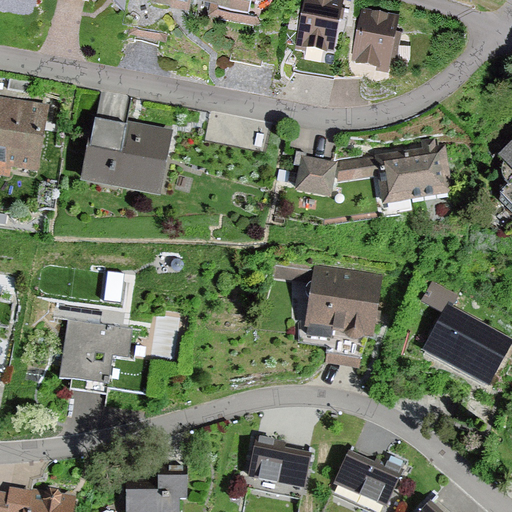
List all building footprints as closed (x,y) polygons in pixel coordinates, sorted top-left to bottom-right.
[(151,0),(151,1),(246,19),(249,0),(151,0)] [(341,0),(301,0),(293,43),(332,50),(341,0)] [(397,15),(357,8),(347,59),(387,67),(389,56),(394,57),(399,32),(394,31),(397,15)] [(0,176),(7,177),(10,162),(34,166),(45,103),(0,95),(0,176)] [(175,134),(91,118),(80,180),(163,195),(175,134)] [(511,134),(493,151),(500,159),(499,176),(505,182),(495,191),(511,203),(511,134)] [(443,141),(372,154),(375,175),(380,202),(452,189),(443,141)] [(335,161),(299,154),(292,186),(328,194),(331,182),(335,161)] [(335,161),(331,182),(375,175),(372,154),(335,161)] [(380,277),(310,267),(302,325),(365,334),(371,335),(380,277)] [(448,289),(428,278),(418,299),(438,309),(417,349),(480,382),(504,336),(441,303),(448,289)] [(0,301),(0,311),(7,313),(9,304),(0,301)] [(129,326),(64,317),(55,378),(105,385),(109,353),(125,356),(129,326)] [(365,334),(302,325),(295,324),(296,345),(324,347),(322,356),(358,360),(365,334)] [(309,448),(252,436),(243,477),(300,488),(309,448)] [(398,471),(346,447),(329,482),(381,507),(398,471)] [(151,487),(120,487),(119,511),(172,511),(173,495),(183,495),(183,473),(152,472),(151,487)] [(30,479),(29,488),(6,484),(5,490),(0,511),(67,511),(72,487),(30,479)] [(446,511),(427,496),(414,511),(446,511)]
